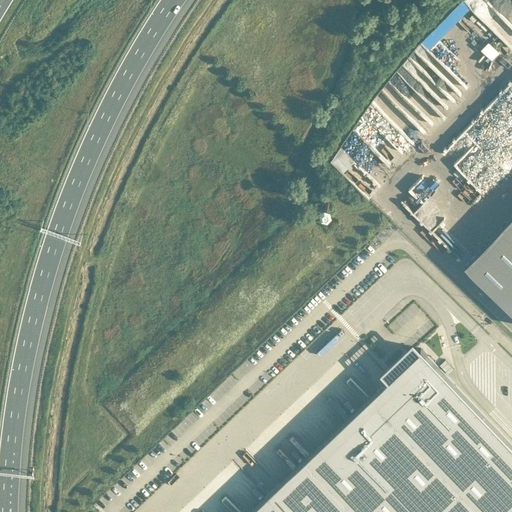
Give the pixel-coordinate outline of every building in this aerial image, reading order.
[(483,52),(492,60),(501,51),(492,42),(483,52)] [(504,148),(511,139),(511,130),(510,129),(498,141),(501,144),(500,144),(504,148)] [(344,147),(331,159),(343,173),(357,161),(344,147)] [(511,216),(466,264),(511,309),(511,216)] [(511,511),(511,443),(439,367),(424,351),(421,348),(342,423),(248,511),(511,511)]
